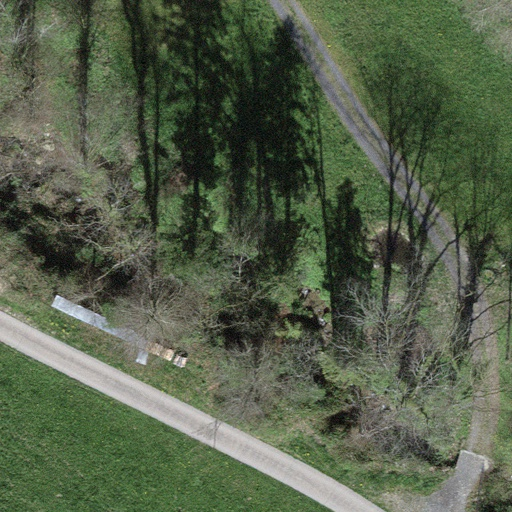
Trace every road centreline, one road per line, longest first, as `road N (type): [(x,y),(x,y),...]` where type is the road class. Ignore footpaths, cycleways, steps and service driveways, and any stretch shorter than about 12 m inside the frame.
road 1 (track): [(281,0),(321,61),(437,325),(488,511)]
road 2 (track): [(0,326),(369,511)]
